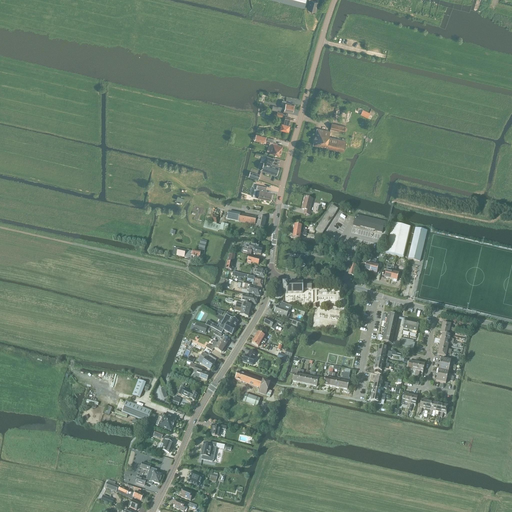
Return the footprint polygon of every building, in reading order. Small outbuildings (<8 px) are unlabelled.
[(318,1),(313,0),(309,0),(308,8),(315,11),(318,1)] [(293,110),(294,104),(286,102),(286,101),(282,100),(282,103),(286,104),(285,109),(292,110),(293,110)] [(289,127),(290,124),(289,124),(291,118),(285,116),(284,121),(282,120),(282,122),(281,122),(280,129),(288,131),(288,130),(289,130),(290,128),(289,127)] [(344,132),(345,126),(332,123),(330,129),(344,132)] [(344,152),(346,140),(329,137),(330,131),(317,128),(313,145),(344,152)] [(257,134),(255,140),(265,142),(266,137),(257,134)] [(270,142),(268,151),(270,152),(270,153),(280,156),(283,146),(270,142)] [(262,161),(259,168),(276,175),(276,173),(277,173),(279,169),(278,169),(279,167),(272,165),(275,159),(267,156),(265,162),(262,161)] [(250,171),(248,176),(258,179),(260,174),(250,171)] [(270,200),(272,192),(266,191),(266,187),(258,185),(257,189),(260,189),(258,197),(270,200)] [(310,216),(311,212),(309,211),(313,199),(305,197),(302,210),(305,210),(304,214),(310,216)] [(239,222),(240,214),(229,212),(227,220),(239,222)] [(258,218),(240,214),(239,222),(255,225),(255,222),(257,223),(256,228),(264,230),(266,219),(258,217),(258,218)] [(382,233),(385,222),(355,215),(353,226),(356,227),(356,226),(378,231),(377,232),(382,233)] [(219,225),(204,221),(203,227),(218,231),(219,225)] [(226,232),(228,225),(221,224),(219,230),(226,232)] [(385,254),(403,258),(407,243),(412,244),(411,247),(408,246),(405,258),(408,258),(408,259),(420,262),(427,231),(415,229),(415,228),(410,227),(410,228),(392,224),(389,237),(386,236),(385,243),(388,243),(385,254)] [(293,232),(307,234),(311,234),(311,232),(304,231),(304,230),(301,229),(302,227),(294,225),(293,232)] [(263,248),(250,244),(248,250),(243,249),(242,253),(251,255),(251,252),(261,255),(263,248)] [(177,256),(184,258),(184,255),(190,257),(195,258),(195,257),(199,257),(200,253),(193,251),(192,252),(178,249),(177,256)] [(299,264),(301,264),(305,265),(307,258),(306,258),(306,254),(301,253),(301,254),(290,252),(289,262),(299,264)] [(259,260),(252,258),(248,257),(246,263),(251,264),(251,263),(258,265),(259,260)] [(364,271),(370,272),(374,259),(371,259),(370,264),(366,264),(364,271)] [(374,259),(370,272),(377,274),(378,267),(375,266),(376,260),(374,259)] [(394,267),(391,280),(397,281),(399,274),(395,273),(396,268),(397,268),(397,264),(395,263),(394,267)] [(384,278),(391,280),(394,267),(391,266),(390,272),(386,271),(384,278)] [(253,276),(264,278),(266,271),(255,268),(253,276)] [(262,288),(264,280),(233,272),(232,276),(246,279),(246,278),(248,279),(247,282),(253,283),(253,286),(262,288)] [(311,288),(311,285),(311,283),(304,283),(302,283),(287,283),(286,283),(286,284),(286,285),(286,287),(283,287),(283,290),(286,290),(286,293),(286,294),(302,293),(303,293),(303,288),(304,288),(311,288)] [(255,295),(254,296),(260,298),(262,289),(250,286),(242,284),(240,289),(249,291),(248,293),(255,295)] [(241,301),(240,300),(240,301),(256,305),(257,298),(243,295),(241,301)] [(235,308),(251,312),(252,309),(251,308),(251,306),(237,302),(235,308)] [(274,313),(286,318),(288,319),(291,312),(290,312),(292,307),(282,303),(281,305),(280,308),(277,307),(276,306),(274,313)] [(250,316),(251,312),(235,308),(234,311),(241,313),(240,316),(248,318),(249,316),(250,316)] [(380,342),(392,345),(399,317),(386,314),(380,342)] [(234,328),(238,322),(226,315),(218,330),(223,331),(223,330),(232,335),(236,329),(234,328)] [(274,323),(267,319),(264,324),(271,328),(271,329),(274,331),(277,325),(281,326),(282,324),(275,320),(274,323)] [(302,322),(294,319),(291,325),(300,328),(302,322)] [(402,332),(417,335),(419,322),(405,319),(402,332)] [(208,327),(196,323),(194,330),(205,333),(208,327)] [(443,323),(441,328),(454,331),(454,329),(450,328),(451,325),(443,323)] [(258,333),(255,338),(264,343),(264,344),(266,341),(263,339),(265,336),(258,333)] [(442,334),(441,339),(453,342),(454,340),(450,339),(450,336),(448,335),(442,334)] [(263,346),(264,344),(264,343),(255,338),(252,344),(258,347),(260,344),(263,346)] [(218,344),(225,348),(228,342),(221,339),(218,344)] [(221,353),(225,348),(218,344),(216,343),(215,345),(217,346),(215,349),(221,353)] [(379,346),(378,352),(391,355),(396,356),(397,354),(393,350),(391,352),(386,351),(387,348),(379,346)] [(256,353),(250,351),(248,356),(245,355),(243,363),(252,366),(255,359),(254,358),(256,353)] [(377,358),(384,360),(387,361),(388,358),(391,358),(391,355),(378,352),(377,358)] [(208,356),(203,353),(201,356),(206,359),(202,365),(210,371),(210,370),(211,370),(212,368),(212,367),(214,364),(214,363),(216,360),(208,355),(208,356)] [(375,364),(389,367),(389,364),(387,364),(387,361),(384,360),(377,358),(375,364)] [(438,370),(448,373),(451,361),(441,359),(438,370)] [(417,376),(419,364),(414,362),(414,363),(409,362),(407,369),(412,370),(415,371),(414,375),(417,376)] [(425,365),(420,364),(417,376),(419,376),(420,372),(423,373),(425,365)] [(209,375),(202,372),(203,369),(196,366),(193,373),(200,375),(199,378),(207,381),(209,375)] [(299,383),(301,371),(299,370),(298,373),(299,374),(298,375),(294,374),(293,382),(299,383)] [(436,382),(446,384),(448,373),(438,370),(436,382)] [(266,396),(270,384),(238,372),(237,373),(236,376),(235,380),(257,388),(256,392),(266,396)] [(304,385),(310,386),(313,373),(311,372),(310,376),(310,378),(306,377),(304,385)] [(323,386),(329,387),(332,373),(329,373),(328,379),(325,378),(323,386)] [(345,373),(344,376),(341,389),(347,391),(349,383),(346,382),(346,380),(348,380),(350,374),(345,373)] [(335,388),(341,389),(344,376),(341,375),(340,381),(337,380),(335,388)] [(375,378),(374,384),(388,387),(388,384),(382,383),(383,379),(375,378)] [(138,380),(132,395),(140,398),(146,383),(138,380)] [(181,387),(178,394),(181,396),(182,395),(194,401),(197,395),(181,387)] [(372,395),(385,398),(387,399),(388,396),(380,394),(380,391),(373,390),(372,395)] [(404,393),(402,401),(401,405),(407,407),(407,408),(409,409),(412,396),(409,396),(409,394),(404,393)] [(260,399),(246,394),(243,402),(257,407),(260,399)] [(385,398),(372,395),(370,402),(372,402),(371,406),(377,407),(377,405),(381,405),(382,401),(384,401),(385,398)] [(412,396),(409,409),(411,409),(412,405),(416,406),(417,398),(412,396)] [(422,409),(425,410),(427,402),(421,400),(419,413),(421,413),(422,409)] [(151,412),(126,401),(122,413),(147,423),(151,412)] [(448,406),(442,405),(440,417),(442,418),(443,414),(446,414),(448,406)] [(171,432),(176,419),(170,417),(164,414),(162,419),(159,418),(156,426),(165,430),(171,432)] [(218,428),(212,427),(210,435),(219,437),(221,429),(226,430),(226,427),(219,425),(218,428)] [(156,430),(153,436),(162,439),(164,434),(156,430)] [(163,441),(162,444),(161,444),(159,449),(162,450),(161,451),(169,454),(173,444),(169,442),(170,439),(164,437),(163,441)] [(215,448),(216,444),(209,442),(208,446),(203,445),(201,456),(210,458),(212,447),(215,448)] [(145,483),(152,485),(153,483),(159,485),(162,475),(154,472),(153,473),(150,472),(147,481),(137,478),(136,483),(145,486),(145,483)] [(200,487),(204,477),(192,473),(189,483),(200,487)] [(119,487),(115,486),(107,483),(105,488),(117,492),(119,487)] [(143,496),(136,492),(135,495),(130,493),(130,494),(128,493),(129,491),(120,487),(117,493),(128,498),(132,500),(133,498),(141,501),(142,499),(143,498),(143,497),(143,496)] [(190,501),(192,496),(191,495),(192,493),(183,489),(181,494),(182,495),(181,497),(190,501)] [(101,501),(110,504),(112,505),(114,500),(103,496),(101,501)] [(183,511),(186,507),(184,506),(185,504),(176,500),(174,505),(176,506),(175,509),(183,511)] [(139,506),(139,505),(131,501),(130,504),(126,502),(124,506),(127,508),(128,506),(129,507),(136,511),(137,508),(138,508),(139,506)]
